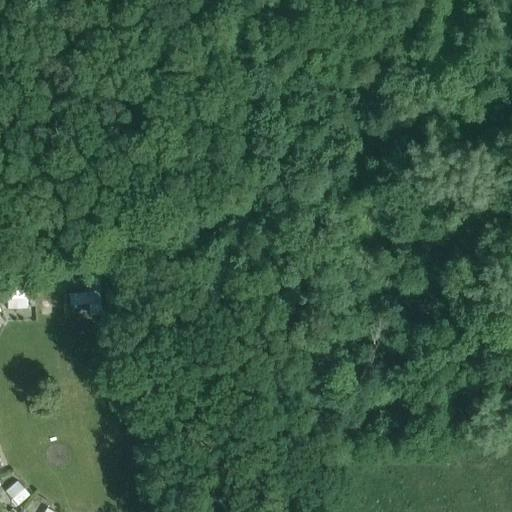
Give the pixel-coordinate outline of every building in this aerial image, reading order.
[(104,272),(62,276),(66,321),(108,317),(104,272)] [(62,276),(37,281),(36,321),(66,321),(62,276)] [(0,287),(0,305),(7,323),(36,321),(37,281),(0,287)] [(151,326),(109,348),(121,372),(163,353),(151,326)] [(169,368),(150,372),(153,388),(172,385),(173,389),(188,385),(184,362),(168,365),(169,368)] [(160,418),(154,394),(117,403),(122,426),(160,418)] [(160,418),(122,426),(126,444),(165,435),(160,418)] [(165,435),(126,444),(134,478),(173,468),(165,435)] [(0,474),(12,468),(0,439),(0,474)] [(0,511),(15,511),(35,493),(12,468),(0,474),(0,511)] [(173,468),(134,478),(140,509),(181,500),(173,468)] [(62,511),(64,510),(35,493),(15,511),(62,511)] [(183,511),(181,500),(140,509),(131,511),(183,511)]
